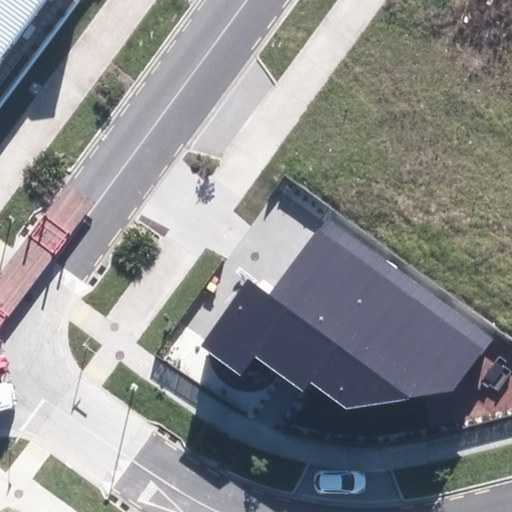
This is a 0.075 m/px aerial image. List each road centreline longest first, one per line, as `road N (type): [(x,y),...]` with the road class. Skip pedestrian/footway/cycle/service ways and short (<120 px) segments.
road 1 (residential): [(0,336),(251,0)]
road 2 (residential): [(229,511),(0,372)]
